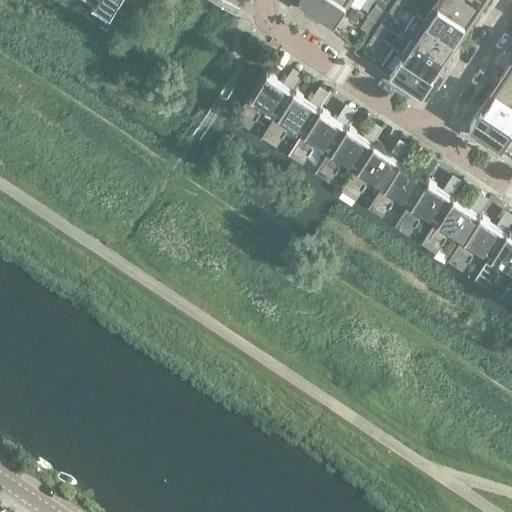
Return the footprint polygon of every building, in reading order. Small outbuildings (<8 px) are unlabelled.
[(93,0),(93,1),(94,2),(95,1),(107,10),(107,11),(108,11),(115,0),(93,0)] [(347,0),(346,0),(306,0),(334,19),(347,0)] [(396,14),(403,3),(398,0),(394,0),(389,9),(396,14)] [(468,22),(436,0),(424,17),(457,39),(468,22)] [(480,5),(472,0),(435,0),(436,0),(468,22),(480,5)] [(375,19),(382,8),(375,3),(368,14),(375,19)] [(368,30),(375,19),(368,14),(361,25),(368,30)] [(457,39),(424,17),(413,34),(446,56),(457,39)] [(381,37),(388,26),(381,22),(373,32),(381,37)] [(373,48),(381,37),(373,32),(366,43),(373,48)] [(446,56),(413,34),(402,51),(434,73),(446,56)] [(434,73),(402,51),(390,69),(423,91),(434,73)] [(279,106),(291,88),(276,78),(277,76),(267,69),(268,68),(267,67),(237,112),(252,122),(256,116),(256,117),(260,111),(260,110),(268,99),(279,106)] [(511,75),(504,70),(493,87),(496,89),(511,100),(511,75)] [(295,116),(306,124),(318,106),(302,96),(304,93),(294,87),(295,86),(293,85),(291,88),(279,106),(263,130),(278,140),(282,134),(283,135),(287,129),(286,128),(295,116)] [(511,100),(496,89),(493,87),(481,104),(511,124),(511,100)] [(332,142),(345,124),(329,113),(330,111),(321,105),(321,104),(320,103),(318,106),(306,124),(290,148),(305,158),(309,152),(310,152),(314,146),(313,146),(321,134),(332,142)] [(511,128),(511,124),(481,104),(470,122),(502,144),(511,128)] [(348,152),(359,160),(371,141),(355,131),(357,129),(347,122),(348,122),(347,121),(345,124),(332,142),(317,166),(332,176),(336,170),(340,164),(348,152)] [(374,170),(386,177),(398,159),(382,149),(384,147),(374,140),(375,139),(373,138),(371,141),(359,160),(343,183),(358,193),(362,187),(363,188),(367,182),(366,182),(374,170)] [(412,195),(424,177),(409,166),(410,164),(401,158),(401,157),(400,156),(398,159),(386,177),(370,201),(385,211),(389,205),(390,206),(394,200),(393,199),(401,187),(412,195)] [(439,213),(451,195),(435,184),(437,182),(427,176),(428,175),(426,174),(424,177),(412,195),(397,219),(411,229),(416,223),(420,217),(428,205),(439,213)] [(454,223),(466,231),(478,212),(462,202),(463,200),(454,193),(453,192),(451,195),(439,213),(423,237),(438,247),(442,241),(443,241),(447,235),(446,235),(454,223)] [(481,241),(492,248),(504,230),(489,220),(490,218),(480,211),(481,210),(480,209),(478,212),(466,231),(450,254),(465,264),(469,258),(469,259),(473,253),(473,252),(481,241)] [(511,261),(511,232),(507,229),(508,228),(506,227),(504,230),(492,248),(476,272),(491,282),(495,276),(496,277),(500,271),(499,270),(507,258),(511,261)] [(511,276),(503,290),(511,295),(511,276)]
